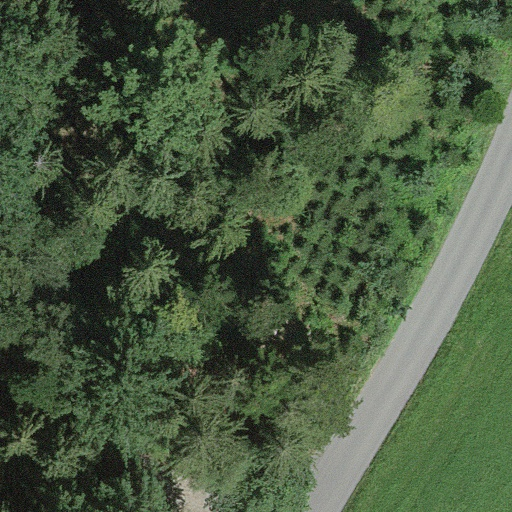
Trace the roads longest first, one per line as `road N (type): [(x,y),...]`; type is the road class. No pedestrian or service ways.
road 1 (unclassified): [(307,511),(367,425),(511,148)]
road 2 (track): [(0,367),(214,511)]
